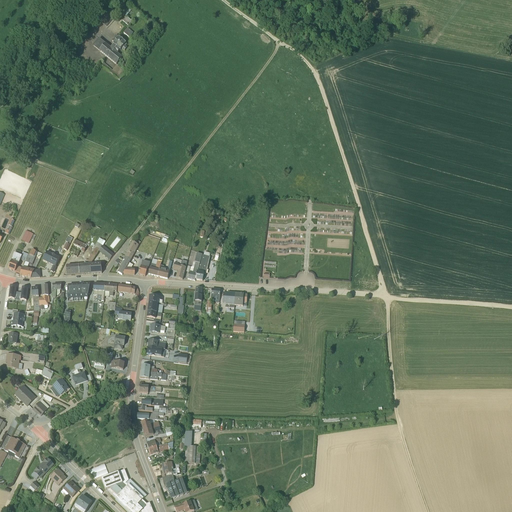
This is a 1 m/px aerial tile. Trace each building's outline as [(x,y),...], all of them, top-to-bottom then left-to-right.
[(132,10),(120,1),(114,8),(126,17),(132,10)] [(98,21),(106,27),(114,17),(106,11),(98,21)] [(133,22),(126,17),(123,21),(129,27),(133,22)] [(133,33),(127,29),(124,33),(129,38),(133,33)] [(124,51),(127,48),(125,46),(126,45),(126,44),(116,35),(111,41),(114,43),(110,48),(99,39),(93,46),(116,66),(117,65),(122,58),(117,54),(122,49),(124,51)] [(128,54),(124,58),(130,62),(133,58),(128,54)] [(120,81),(127,73),(127,72),(117,65),(116,66),(112,71),(102,62),(100,65),(120,81)] [(28,244),(33,235),(26,231),(21,241),(28,244)] [(99,239),(92,251),(97,254),(105,242),(99,239)] [(76,241),(74,244),(85,250),(87,246),(89,247),(89,246),(87,244),(86,245),(84,244),(76,241)] [(131,260),(139,246),(133,243),(125,257),(131,260)] [(74,244),(69,254),(77,257),(80,251),(84,253),(85,250),(74,244)] [(103,246),(99,252),(110,260),(113,256),(103,246)] [(91,264),(97,254),(92,251),(91,254),(91,255),(87,262),(91,264)] [(47,252),(42,261),(47,263),(48,263),(50,264),(50,265),(53,266),(50,272),(53,273),(56,267),(60,259),(47,252)] [(12,261),(8,270),(15,273),(18,264),(19,264),(20,260),(25,262),(27,255),(23,253),(21,256),(14,254),(11,261),(12,261)] [(195,282),(202,256),(202,255),(197,254),(194,263),(193,263),(192,268),(191,268),(187,280),(195,282)] [(32,265),(35,258),(27,255),(25,262),(23,266),(29,268),(31,264),(32,265)] [(206,275),(210,258),(202,256),(195,280),(195,281),(202,282),(203,280),(204,275),(206,275)] [(118,273),(122,276),(131,260),(125,257),(123,260),(125,261),(118,273)] [(143,262),(139,275),(145,277),(150,264),(143,262)] [(158,277),(161,264),(157,262),(156,266),(151,265),(148,275),(158,277)] [(161,266),(158,277),(164,279),(167,279),(172,262),(169,262),(167,269),(164,268),(164,267),(161,266)] [(178,266),(178,265),(175,264),(173,271),(177,272),(176,279),(182,280),(186,268),(187,264),(182,263),(181,267),(178,266)] [(90,274),(102,274),(101,264),(89,265),(90,274)] [(133,266),(129,264),(123,275),(135,275),(135,270),(131,269),(133,266)] [(89,265),(66,267),(67,276),(90,274),(89,265)] [(22,268),(20,277),(27,278),(31,279),(34,271),(22,268)] [(105,285),(94,284),(93,296),(101,296),(101,301),(103,302),(104,297),(105,285)] [(61,285),(52,285),(51,298),(55,298),(56,296),(57,296),(60,294),(60,291),(61,291),(61,285)] [(113,285),(105,285),(104,297),(109,297),(113,297),(113,294),(113,293),(117,294),(117,290),(117,286),(113,285)] [(48,296),(47,286),(42,286),(42,298),(39,298),(39,310),(39,311),(44,310),(46,309),(48,308),(47,306),(48,306),(48,297),(48,296)] [(131,294),(138,297),(138,293),(137,290),(132,288),(119,286),(118,286),(118,293),(131,295),(131,294)] [(34,312),(39,312),(38,289),(32,289),(32,297),(33,297),(33,298),(30,298),(30,307),(34,307),(34,312)] [(219,308),(220,291),(212,290),(211,291),(208,291),(207,300),(211,300),(213,300),(213,303),(215,303),(215,307),(215,310),(217,311),(218,308),(219,308)] [(225,308),(234,309),(235,294),(223,293),(222,303),(226,304),(225,308)] [(246,304),(247,296),(244,295),(243,295),(235,294),(234,307),(243,307),(243,304),(246,304)] [(211,302),(211,300),(207,300),(207,302),(204,302),(203,316),(207,316),(207,319),(211,319),(212,309),(211,309),(212,302),(211,302)] [(149,303),(148,312),(161,315),(163,306),(166,307),(166,305),(161,304),(161,306),(157,305),(157,304),(149,303)] [(127,321),(130,322),(131,315),(122,313),(122,309),(115,308),(114,315),(119,316),(118,320),(122,321),(122,322),(126,322),(127,321)] [(24,323),(25,316),(17,315),(18,311),(13,310),(12,314),(14,314),(13,319),(14,319),(13,322),(11,321),(12,322),(11,326),(22,328),(23,323),(23,322),(24,323)] [(148,312),(146,322),(155,323),(156,318),(160,318),(161,318),(161,315),(148,312)] [(234,322),(234,333),(245,333),(245,322),(234,322)] [(150,329),(150,333),(160,334),(164,334),(164,332),(165,332),(165,328),(168,328),(168,329),(175,330),(175,326),(165,324),(165,327),(161,327),(161,326),(150,325),(150,329)] [(18,335),(9,334),(8,343),(16,344),(18,335)] [(38,335),(32,335),(32,337),(35,338),(35,341),(37,341),(37,343),(40,343),(41,342),(44,342),(44,339),(46,339),(47,336),(40,336),(40,335),(38,335)] [(114,346),(114,350),(122,351),(123,347),(124,347),(125,338),(116,337),(114,346)] [(149,341),(147,348),(165,350),(166,343),(149,341)] [(147,348),(146,356),(156,358),(156,355),(164,356),(165,350),(147,348)] [(21,356),(7,355),(6,363),(8,364),(7,368),(18,370),(18,369),(22,370),(22,365),(19,364),(19,361),(20,361),(21,356)] [(188,356),(178,355),(177,363),(186,365),(189,365),(191,357),(188,357),(188,356)] [(105,363),(95,362),(94,369),(104,370),(105,363)] [(111,369),(123,371),(124,364),(112,362),(111,369)] [(83,369),(81,364),(74,367),(76,371),(74,372),(75,376),(72,377),(75,386),(87,382),(84,372),(81,374),(79,370),(83,369)] [(140,373),(162,375),(163,372),(159,371),(159,370),(154,370),(154,368),(141,366),(140,373)] [(53,373),(44,368),(41,376),(50,381),(53,373)] [(140,373),(140,379),(157,381),(158,378),(161,378),(161,381),(166,381),(166,376),(140,373)] [(62,380),(53,387),(60,396),(68,390),(65,387),(66,385),(62,380)] [(23,387),(15,395),(27,407),(35,399),(23,387)] [(42,401),(40,403),(39,403),(32,410),(35,413),(36,412),(41,417),(47,411),(46,410),(48,407),(42,401)] [(158,419),(158,417),(164,417),(164,414),(152,413),(152,415),(149,415),(137,415),(137,420),(149,421),(162,422),(163,420),(158,419)] [(143,433),(159,428),(158,423),(150,425),(149,421),(146,422),(145,421),(144,421),(140,423),(141,427),(143,433)] [(143,433),(145,438),(154,436),(154,437),(158,436),(162,435),(163,434),(162,431),(161,431),(159,428),(143,433)] [(192,446),(192,433),(185,432),(184,448),(185,448),(184,464),(199,465),(200,448),(191,448),(191,446),(192,446)] [(19,459),(26,446),(22,444),(21,444),(14,440),(15,440),(11,438),(4,451),(8,453),(8,452),(15,455),(15,457),(19,459)] [(159,443),(161,443),(160,439),(154,441),(154,442),(147,445),(149,450),(161,447),(159,443)] [(149,450),(151,456),(168,450),(172,449),(173,443),(149,450)] [(34,473),(40,479),(53,466),(53,465),(47,459),(46,460),(34,473)] [(162,476),(162,479),(163,479),(173,477),(177,476),(176,470),(173,471),(172,463),(162,466),(162,468),(161,469),(163,475),(162,476)] [(90,476),(93,475),(95,480),(108,475),(104,466),(88,472),(90,476)] [(50,478),(58,487),(66,479),(63,476),(64,475),(58,470),(50,478)] [(125,471),(101,480),(105,491),(106,491),(107,490),(108,492),(115,499),(115,500),(127,511),(152,511),(150,504),(149,504),(147,505),(143,501),(147,496),(130,480),(129,481),(125,472),(125,471)] [(187,495),(182,481),(174,483),(173,477),(163,479),(164,487),(166,486),(171,500),(187,495)] [(34,493),(40,486),(35,482),(29,489),(34,493)] [(62,492),(67,497),(69,496),(72,499),(80,490),(71,482),(62,492)] [(85,511),(92,503),(82,496),(75,508),(80,511),(85,511)] [(158,511),(154,502),(150,504),(152,511),(158,511)] [(174,508),(175,511),(182,511),(184,511),(193,511),(194,511),(195,511),(193,507),(192,508),(190,503),(183,506),(182,505),(174,508)]
